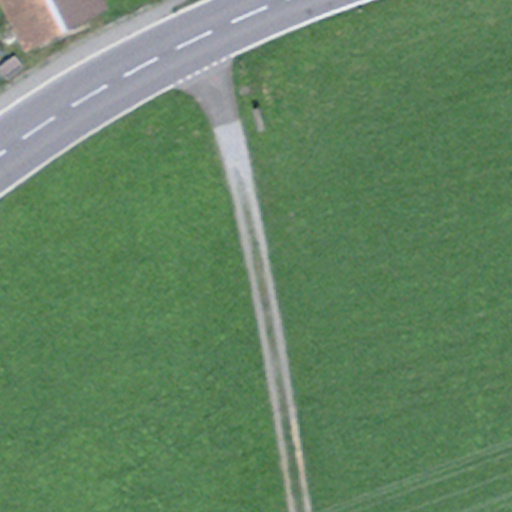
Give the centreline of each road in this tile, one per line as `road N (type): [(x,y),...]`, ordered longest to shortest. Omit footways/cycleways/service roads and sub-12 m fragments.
road 1 (track): [(179,47),(230,136),(304,511)]
road 2 (secondary): [(283,0),(109,84),(0,154)]
